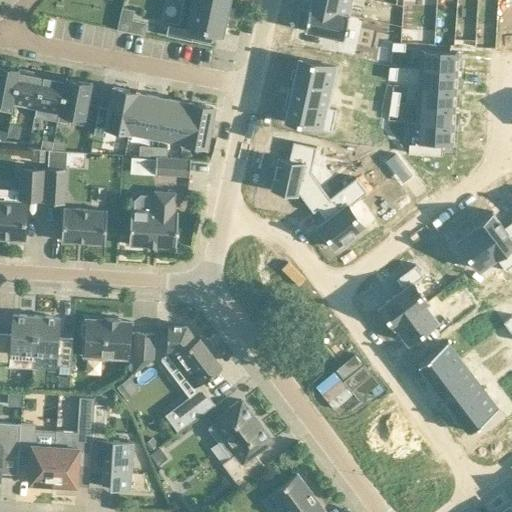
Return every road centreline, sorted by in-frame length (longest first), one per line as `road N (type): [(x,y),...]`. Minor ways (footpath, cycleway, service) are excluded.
road 1 (residential): [(380,511),(208,283)]
road 2 (residential): [(252,88),(0,37)]
road 3 (residential): [(330,290),(481,488)]
road 4 (residential): [(503,159),(330,290)]
road 5 (residential): [(0,270),(208,283)]
road 6 (residential): [(223,217),(293,240),(330,290)]
road 7 (residential): [(223,217),(252,88)]
